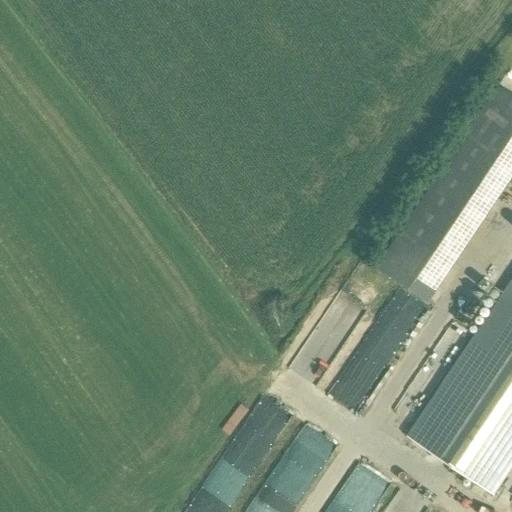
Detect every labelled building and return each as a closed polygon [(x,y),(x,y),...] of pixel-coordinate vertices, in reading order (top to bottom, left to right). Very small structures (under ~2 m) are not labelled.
[(511,99),(498,91),(469,135),(481,143),(488,134),(511,149),(511,99)] [(511,180),(511,164),(481,143),(470,160),(508,185),(511,180)] [(511,285),(417,428),(410,438),(496,495),(511,471),(511,285)] [(403,417),(416,392),(401,384),(388,410),(403,417)] [(223,511),(280,410),(251,394),(185,511),(223,511)] [(279,511),(330,433),(302,415),(241,510),(243,511),(279,511)] [(358,511),(364,502),(357,498),(358,495),(332,481),(314,511),(358,511)] [(397,483),(386,502),(394,507),(390,511),(411,511),(420,497),(397,483)]
